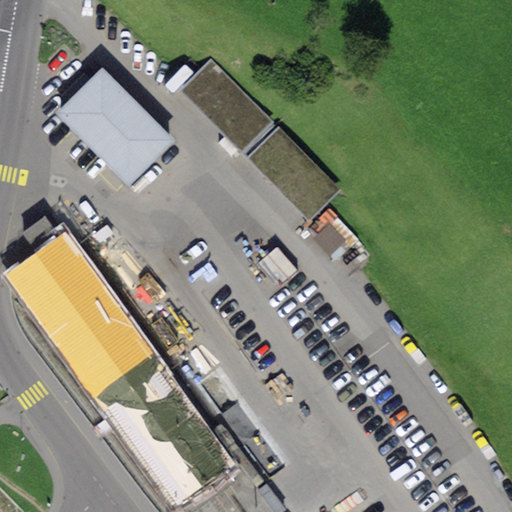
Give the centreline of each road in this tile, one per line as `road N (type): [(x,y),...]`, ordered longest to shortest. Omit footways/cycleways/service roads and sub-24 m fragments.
road 1 (unclassified): [(126,211),(331,474),(374,443),(425,511)]
road 2 (unclassified): [(495,511),(201,145)]
road 3 (unclassified): [(201,145),(59,0)]
road 4 (residential): [(0,342),(104,484)]
road 5 (unclassified): [(10,122),(126,211)]
road 6 (residential): [(31,0),(10,122)]
